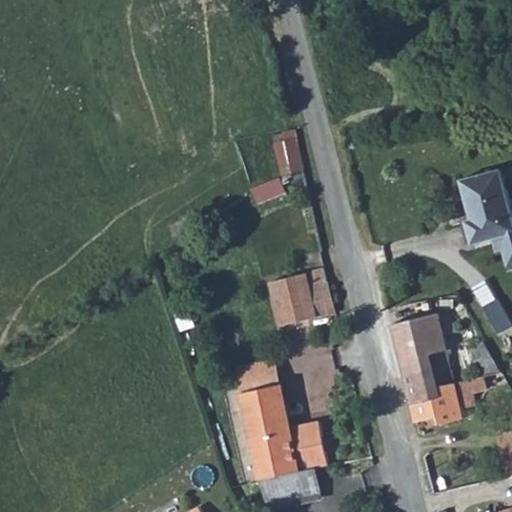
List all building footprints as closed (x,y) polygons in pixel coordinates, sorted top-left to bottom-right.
[(285,172),(308,168),(302,129),(279,132),(285,172)] [(286,176),(257,185),(262,202),(291,193),(286,176)] [(511,195),(509,186),(470,197),(481,243),(501,239),(507,237),(510,248),(511,254),(511,195)] [(507,237),(501,239),(504,250),(510,248),(507,237)] [(317,265),(286,273),(295,321),(302,319),(299,299),(323,294),(320,279),(317,265)] [(323,294),(299,299),(302,319),(351,308),(344,275),(320,279),(323,294)] [(494,327),(511,318),(492,281),(474,290),(494,327)] [(452,301),(420,307),(422,319),(408,323),(416,365),(442,361),(448,379),(467,375),(452,301)] [(467,375),(448,379),(442,361),(416,365),(426,416),(452,411),(455,419),(467,417),(480,415),(475,389),(470,389),(467,375)] [(288,383),(251,392),(273,482),(325,468),(337,465),(326,414),(298,419),(288,383)] [(325,468),(273,482),(279,511),(286,511),(300,509),(299,500),(330,493),(325,468)] [(205,511),(201,502),(179,511),(205,511)]
